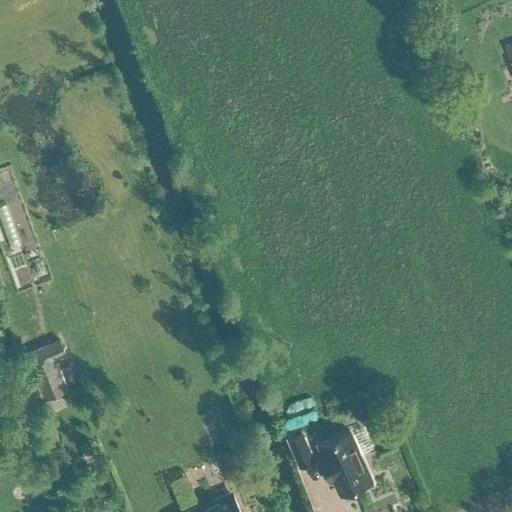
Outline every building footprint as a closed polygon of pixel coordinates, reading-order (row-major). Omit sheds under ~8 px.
[(511,41),(503,45),(511,66),(511,41)] [(506,154),(493,121),(481,127),(494,159),(506,154)] [(59,338),(26,351),(44,396),(66,387),(54,358),(66,354),(59,338)] [(355,485),(372,477),(349,424),(318,437),(322,446),(318,448),(324,461),(327,459),(339,487),(353,481),(355,485)] [(302,425),(288,431),(300,459),(314,453),(302,425)] [(94,453),(92,447),(83,451),(85,457),(94,453)] [(217,453),(227,477),(240,471),(229,448),(217,453)] [(183,511),(237,511),(228,491),(183,510),(183,511)]
